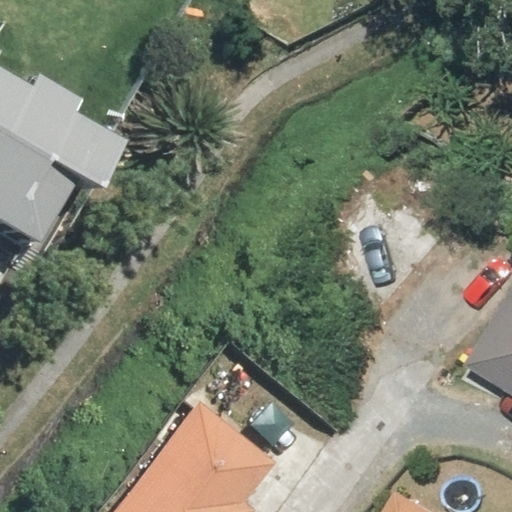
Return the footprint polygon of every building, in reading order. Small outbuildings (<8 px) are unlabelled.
[(0,291),(63,182),(76,189),(107,136),(63,111),(74,92),(33,68),(22,87),(0,73),(0,291)] [(434,227),(352,162),(277,257),(358,322),(434,227)] [(511,333),(485,376),(511,393),(511,333)] [(184,403),(95,511),(226,511),(264,467),(184,403)] [(435,511),(401,489),(385,511),(435,511)]
